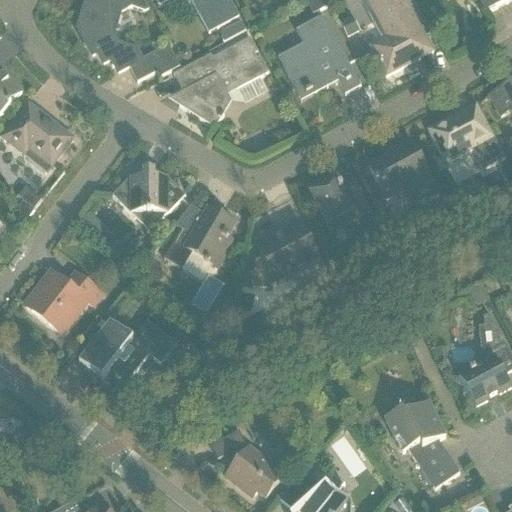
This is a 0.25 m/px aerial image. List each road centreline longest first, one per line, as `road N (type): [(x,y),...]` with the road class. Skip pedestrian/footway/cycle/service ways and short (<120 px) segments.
road 1 (residential): [(132,119),(239,182),(261,182),(511,48)]
road 2 (tertiary): [(184,511),(0,367)]
road 3 (residential): [(0,298),(132,119)]
road 4 (residential): [(132,119),(56,72),(5,6)]
